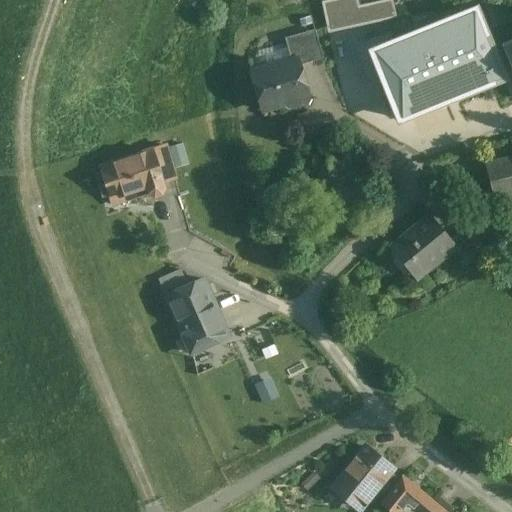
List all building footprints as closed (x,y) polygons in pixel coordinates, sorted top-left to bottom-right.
[(393,0),(325,0),(319,1),(325,27),(396,11),(393,0)] [(511,79),(511,78),(481,3),(392,38),(390,32),(357,45),(373,85),(385,80),(402,123),(511,79)] [(314,31),(284,39),(290,62),(297,61),(298,66),(322,60),(314,31)] [(511,40),(501,45),(511,72),(511,40)] [(290,62),(250,74),(261,111),(283,105),(289,108),(304,103),(307,98),(298,66),(297,61),(290,62)] [(165,146),(151,151),(161,183),(165,181),(165,182),(174,178),(165,146)] [(161,183),(151,151),(100,167),(112,205),(146,194),(153,197),(160,195),(163,189),(161,183)] [(368,177),(331,155),(313,186),(330,197),(350,208),(368,177)] [(511,160),(492,166),(491,166),(499,196),(511,192),(511,160)] [(428,216),(390,247),(391,248),(396,244),(421,276),(453,249),(454,248),(449,241),(428,216)] [(466,227),(449,241),(454,248),(453,249),(465,262),(483,248),(466,227)] [(181,269),(156,280),(165,301),(186,293),(184,288),(188,286),(181,269)] [(202,285),(189,290),(188,286),(184,288),(186,293),(165,301),(189,356),(225,339),(202,285)] [(256,384),(263,401),(279,395),(272,377),(256,384)] [(391,473),(364,450),(342,477),(343,478),(334,489),(335,489),(359,510),(368,499),(369,500),(391,473)] [(440,509),(401,477),(392,489),(380,503),(390,511),(439,511),(440,509)]
